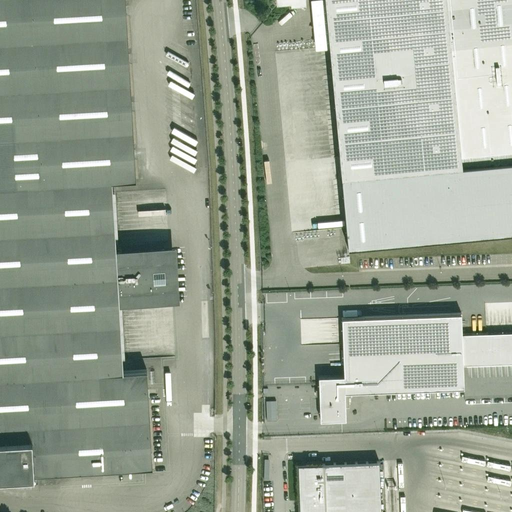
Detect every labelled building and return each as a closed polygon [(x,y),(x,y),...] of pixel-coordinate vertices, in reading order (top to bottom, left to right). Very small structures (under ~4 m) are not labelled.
[(136,179),(125,0),(0,0),(0,377),(123,371),(122,360),(122,359),(119,306),(119,300),(167,297),(167,296),(167,297),(168,292),(168,289),(169,285),(169,281),(169,277),(170,277),(170,276),(169,269),(170,269),(169,269),(168,265),(168,261),(167,257),(165,253),(164,249),(164,248),(116,251),(115,245),(112,192),(112,181),(136,179)] [(511,0),(275,0),(276,2),(290,1),(290,4),(305,2),(305,0),(324,0),(341,177),(347,247),(511,231),(511,0)] [(343,375),(318,376),(320,420),(345,419),(344,392),(464,387),(463,364),(511,362),(511,332),(462,334),(461,313),(341,317),(343,375)] [(152,466),(146,369),(123,371),(0,377),(0,476),(33,474),(33,473),(152,466)] [(380,511),(379,461),(307,464),(307,462),(300,462),(300,464),(297,464),(299,500),(297,500),(297,511),(380,511)]
